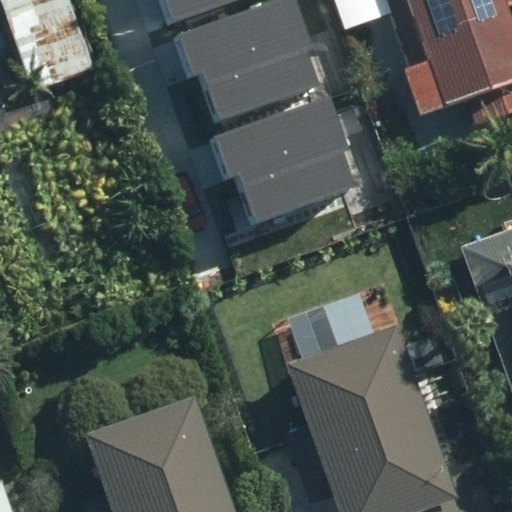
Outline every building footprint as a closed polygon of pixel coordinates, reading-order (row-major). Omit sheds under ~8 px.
[(83,75),(57,0),(0,0),(0,27),(24,96),(83,75)] [(155,0),(163,21),(224,0),(155,0)] [(224,0),(163,21),(201,132),(330,88),(299,0),(224,0)] [(511,8),(511,0),(375,0),(403,79),(393,84),(408,128),(458,112),(466,132),(511,116),(511,73),(491,16),(511,8)] [(201,132),(240,243),(368,200),(330,88),(201,132)] [(115,91),(80,102),(87,125),(122,114),(115,91)] [(511,237),(455,258),(510,416),(511,415),(511,237)] [(428,487),(381,345),(275,382),(294,436),(279,440),(301,508),(319,503),(322,511),(469,511),(458,477),(428,487)] [(210,511),(178,416),(74,452),(93,506),(80,510),(80,511),(210,511)]
